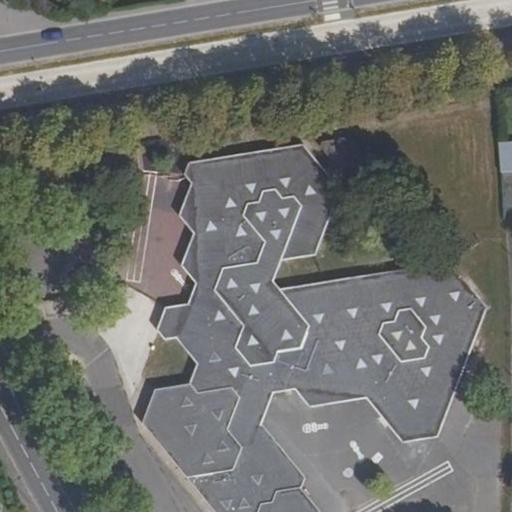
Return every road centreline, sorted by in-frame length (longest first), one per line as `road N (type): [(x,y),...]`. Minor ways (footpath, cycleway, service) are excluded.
road 1 (tertiary): [(314,0),(0,50)]
road 2 (residential): [(58,511),(0,401)]
